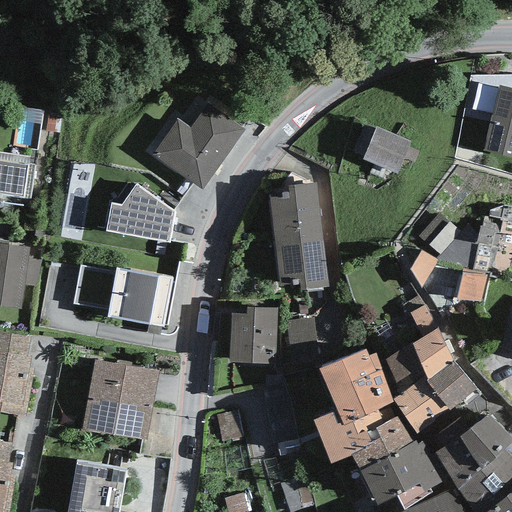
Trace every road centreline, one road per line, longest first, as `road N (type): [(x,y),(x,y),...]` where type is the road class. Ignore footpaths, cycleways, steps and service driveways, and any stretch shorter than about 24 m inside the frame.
road 1 (tertiary): [(177,511),(208,270),(258,158),(306,110),(374,67),(456,40),(511,38)]
road 2 (residential): [(511,424),(437,309)]
